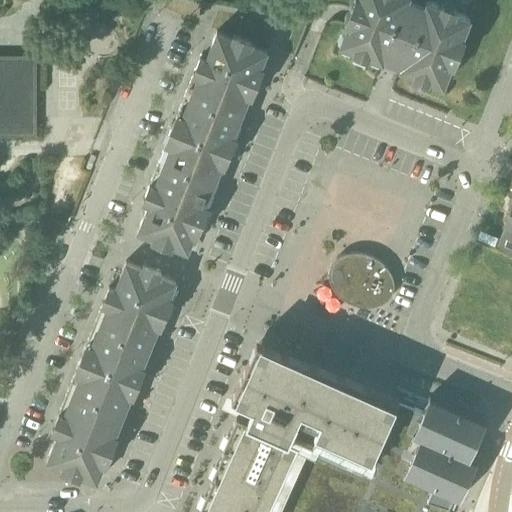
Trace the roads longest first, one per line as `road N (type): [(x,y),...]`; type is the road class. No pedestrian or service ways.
road 1 (residential): [(0,449),(174,19)]
road 2 (residential): [(104,510),(143,506),(231,286)]
road 3 (residential): [(408,354),(480,167)]
road 4 (residential): [(307,101),(231,286)]
road 5 (residential): [(480,167),(307,101)]
